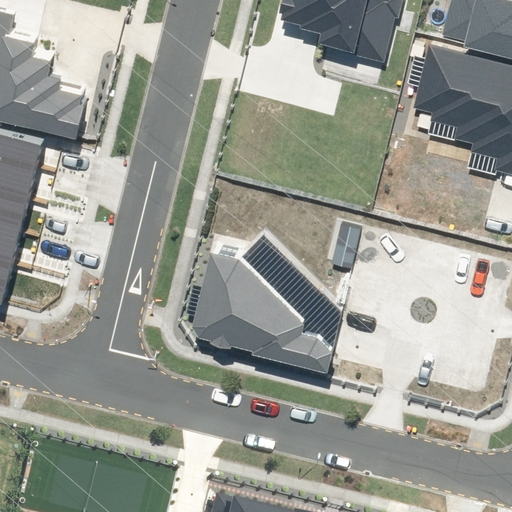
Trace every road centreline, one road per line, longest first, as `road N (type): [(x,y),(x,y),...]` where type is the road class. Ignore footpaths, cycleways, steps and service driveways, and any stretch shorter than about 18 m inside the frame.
road 1 (residential): [(101,382),(511,479)]
road 2 (residential): [(194,0),(101,382)]
